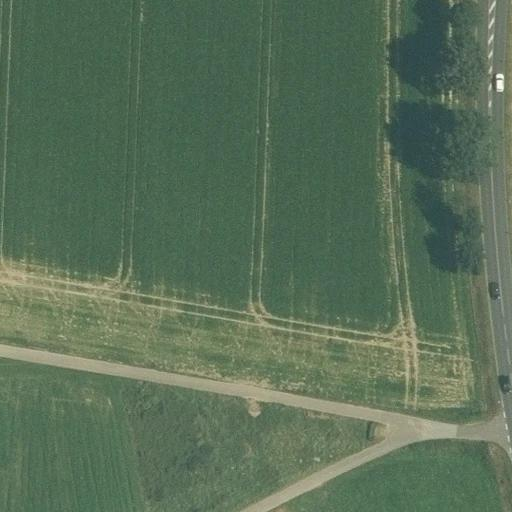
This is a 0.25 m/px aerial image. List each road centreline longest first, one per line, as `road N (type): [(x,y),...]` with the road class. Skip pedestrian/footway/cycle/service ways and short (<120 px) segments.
road 1 (track): [(511,436),(434,432),(0,354)]
road 2 (tertiary): [(511,373),(490,138),(492,0)]
road 3 (track): [(434,432),(353,460),(253,511)]
